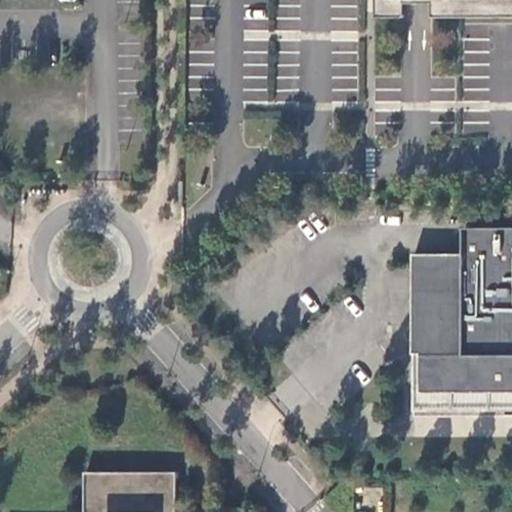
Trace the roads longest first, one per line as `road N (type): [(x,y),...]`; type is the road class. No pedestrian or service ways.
road 1 (unclassified): [(126,299),(307,508)]
road 2 (residential): [(126,299),(142,273),(141,244),(128,220),(91,204),(58,213),(37,241),(35,271),(50,297)]
